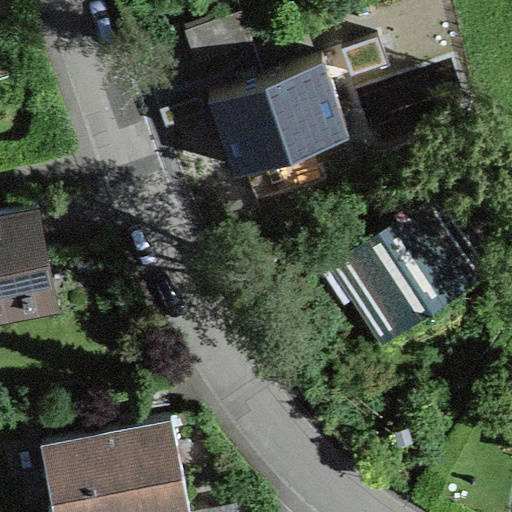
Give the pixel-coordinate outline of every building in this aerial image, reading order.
[(185,24),(196,56),(253,37),(242,5),(185,24)] [(337,257),(346,251),(358,269),(365,279),(356,285),(386,330),(487,263),(436,187),(407,207),(402,199),(395,203),(404,216),(386,227),(383,223),(336,254),(337,257)] [(27,256),(48,252),(39,206),(38,200),(0,207),(0,306),(35,299),(27,256)] [(107,423),(123,511),(191,511),(172,410),(118,420),(107,423)] [(123,511),(107,423),(60,432),(42,435),(56,511),(123,511)]
